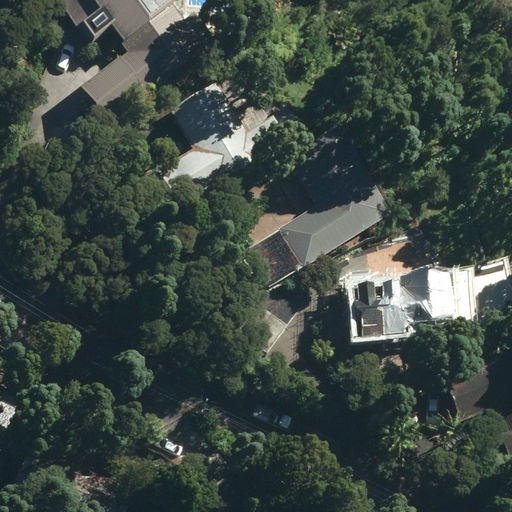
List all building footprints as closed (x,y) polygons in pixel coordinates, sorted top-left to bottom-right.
[(85,0),(86,2),(63,18),(87,51),(109,34),(126,59),(83,92),(106,123),(150,90),(151,92),(215,45),(191,13),(184,18),(170,0),(85,0)] [(156,173),(180,210),(290,143),(275,118),(247,135),(216,84),(169,112),(193,151),(156,173)] [(304,150),(332,203),(230,259),(252,301),(389,222),(340,131),(304,150)] [(349,285),(354,345),(407,341),(407,334),(480,326),(475,275),(349,285)] [(243,329),(273,350),(300,312),(270,291),(243,329)] [(501,437),(511,463),(511,462),(511,354),(452,379),(469,420),(487,413),(486,418),(500,424),(503,419),(509,434),(501,437)] [(0,394),(7,379),(0,375),(0,473),(27,416),(0,403),(0,394)] [(208,453),(186,413),(151,433),(173,473),(208,453)] [(129,511),(135,500),(128,498),(131,493),(34,448),(11,493),(20,497),(51,511),(129,511)]
